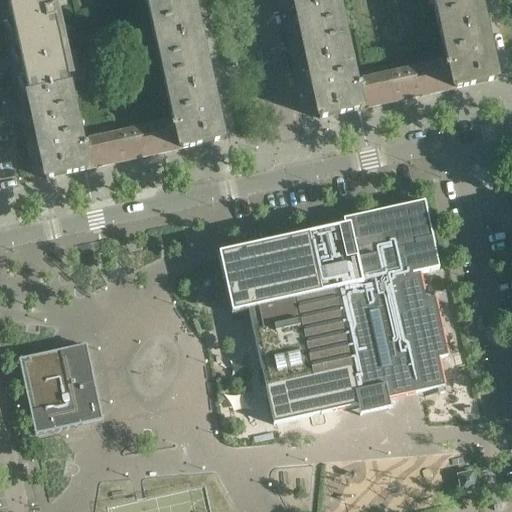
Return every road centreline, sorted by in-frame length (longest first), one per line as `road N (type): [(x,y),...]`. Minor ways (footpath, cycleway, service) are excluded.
road 1 (residential): [(0,235),(298,179)]
road 2 (residential): [(511,392),(471,204)]
road 3 (residential): [(298,179),(258,0)]
road 4 (residential): [(298,179),(460,144)]
